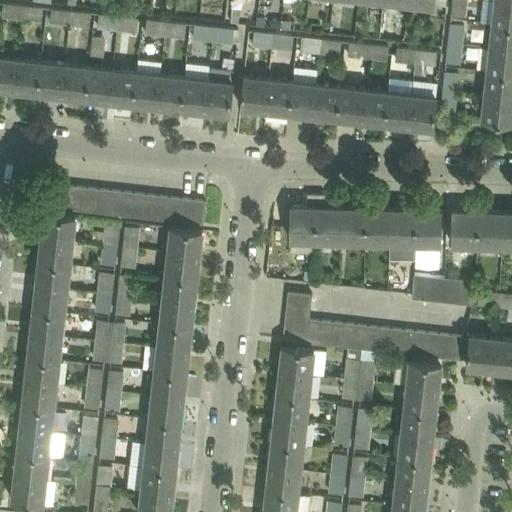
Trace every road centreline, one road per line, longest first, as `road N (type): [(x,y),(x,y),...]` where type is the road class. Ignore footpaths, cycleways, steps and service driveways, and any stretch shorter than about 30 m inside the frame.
road 1 (residential): [(213,511),(256,168)]
road 2 (residential): [(256,168),(1,140)]
road 3 (residential): [(511,172),(256,168)]
road 4 (residential): [(511,414),(490,414),(474,429),(465,511)]
